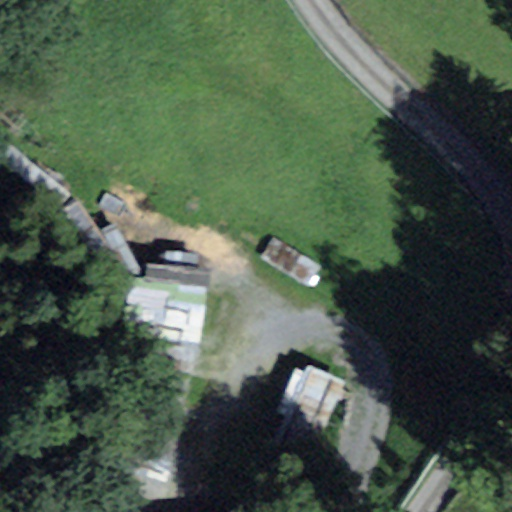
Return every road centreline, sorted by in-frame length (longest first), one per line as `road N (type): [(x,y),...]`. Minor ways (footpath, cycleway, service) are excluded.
road 1 (unclassified): [(511,223),(460,149),(366,63),(315,0)]
road 2 (unclassified): [(421,511),(511,362)]
